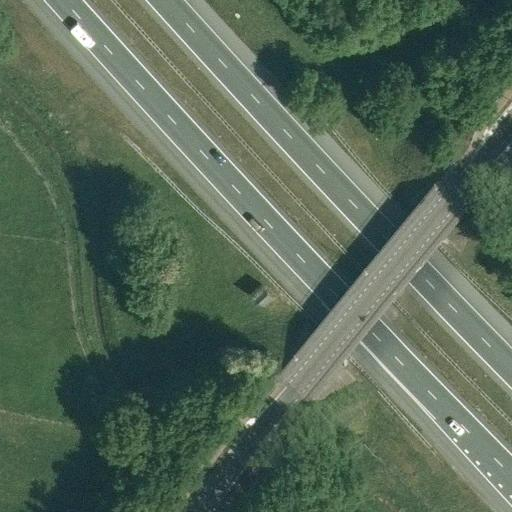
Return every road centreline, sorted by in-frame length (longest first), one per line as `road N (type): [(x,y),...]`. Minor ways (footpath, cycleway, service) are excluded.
road 1 (motorway): [(62,0),(511,476)]
road 2 (motorway): [(511,368),(162,0)]
road 3 (tertiary): [(201,511),(294,386),(511,123)]
